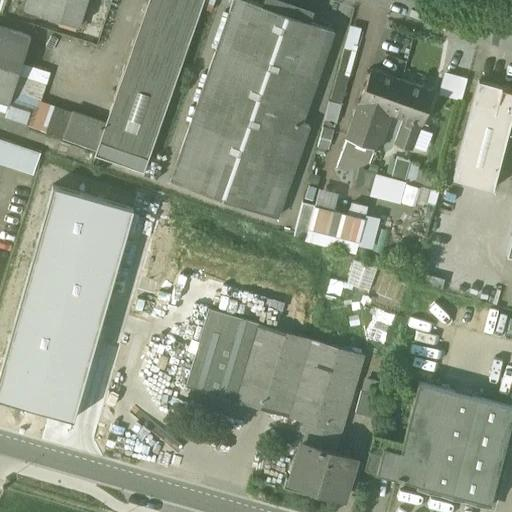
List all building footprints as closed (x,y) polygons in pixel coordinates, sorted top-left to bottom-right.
[(26,0),(24,8),(79,25),(86,0),(26,0)] [(148,0),(104,128),(100,141),(149,158),(203,0),(148,0)] [(245,0),(233,0),(170,180),(277,218),(309,125),(302,123),(334,31),(245,0)] [(291,14),(310,19),(314,9),(294,3),(291,14)] [(30,36),(0,26),(0,102),(8,105),(30,36)] [(344,48),(330,102),(342,105),(355,52),(344,48)] [(101,67),(54,51),(45,78),(92,93),(101,67)] [(401,80),(371,69),(360,101),(360,102),(388,111),(391,112),(401,80)] [(462,96),(465,73),(442,71),(439,93),(462,96)] [(433,92),(401,80),(391,112),(404,117),(395,142),(413,149),(421,124),(422,124),(433,92)] [(511,117),(511,89),(479,81),(453,179),(493,189),(511,117)] [(388,111),(360,102),(347,138),(375,148),(388,111)] [(71,116),(36,104),(28,127),(63,139),(71,116)] [(104,128),(71,116),(63,139),(96,150),(100,141),(104,128)] [(41,153),(0,139),(0,163),(33,175),(41,153)] [(149,158),(100,141),(96,150),(95,155),(144,172),(149,158)] [(396,159),(392,180),(405,183),(410,161),(396,159)] [(353,203),(350,214),(315,205),(309,228),(359,242),(368,207),(353,203)] [(366,356),(210,308),(187,386),(309,423),(342,433),(366,356)] [(446,375),(422,369),(420,378),(443,384),(446,375)] [(511,418),(511,405),(419,381),(401,451),(383,447),(377,473),(418,484),(490,503),(511,418)] [(384,397),(362,391),(356,413),(378,419),(384,397)] [(342,433),(309,423),(304,442),(337,452),(342,433)] [(337,452),(304,442),(292,480),(304,483),(303,487),(342,499),(355,457),(337,452)] [(372,444),(365,470),(377,473),(383,447),(372,444)]
